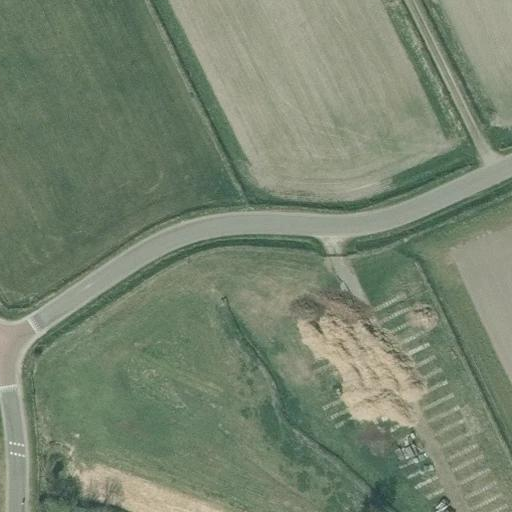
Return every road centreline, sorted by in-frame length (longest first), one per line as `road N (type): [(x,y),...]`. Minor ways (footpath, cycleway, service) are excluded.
road 1 (tertiary): [(0,352),(175,237),(236,223),(385,221),(511,165)]
road 2 (track): [(460,511),(322,227)]
road 3 (track): [(499,171),(411,0)]
road 4 (tertiary): [(15,511),(17,450),(0,357)]
